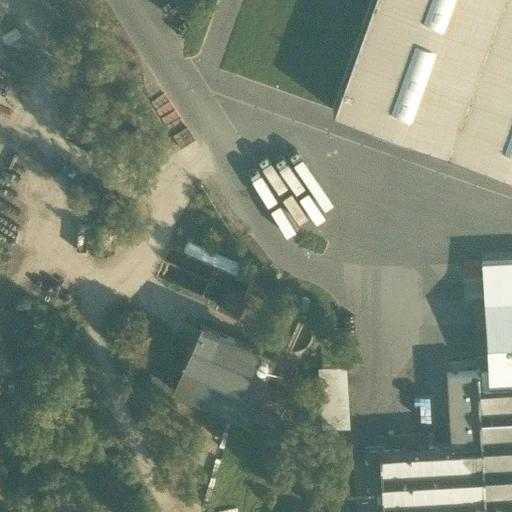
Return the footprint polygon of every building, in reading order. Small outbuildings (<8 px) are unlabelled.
[(511,0),(371,0),(332,110),(511,174),(511,0)] [(511,511),(511,260),(481,262),(485,320),(488,386),(478,387),(477,371),(447,373),(451,444),(381,448),(381,446),(363,447),(366,511),(511,511)] [(222,287),(218,299),(240,306),(244,294),(222,287)] [(202,322),(183,366),(255,397),(274,353),(202,322)] [(345,363),(317,365),(321,427),(348,425),(345,363)] [(243,424),(255,397),(183,366),(172,392),(243,424)]
